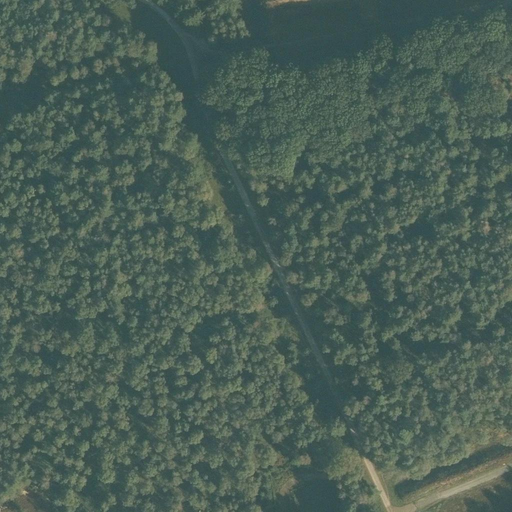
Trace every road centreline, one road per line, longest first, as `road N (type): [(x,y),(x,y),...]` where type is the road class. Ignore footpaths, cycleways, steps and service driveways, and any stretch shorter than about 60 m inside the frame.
road 1 (track): [(388,511),(214,127),(196,57)]
road 2 (track): [(511,2),(196,57)]
road 3 (track): [(511,462),(390,511)]
